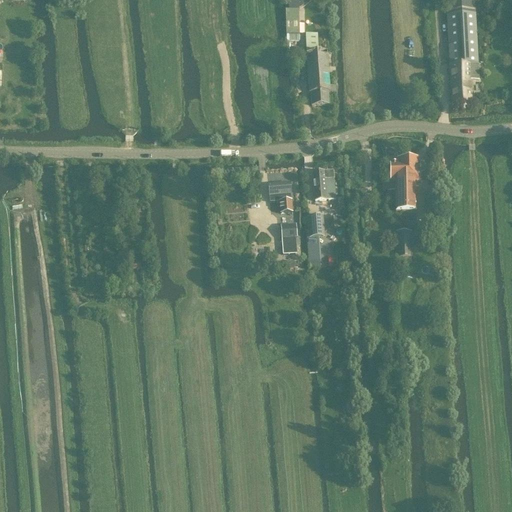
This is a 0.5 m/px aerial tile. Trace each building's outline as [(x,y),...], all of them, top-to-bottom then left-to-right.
[(289,34),(288,34),(289,52),(301,51),(300,34),(298,34),(297,12),(299,12),(298,0),(291,0),(288,0),(289,34)] [(446,0),(447,16),(452,107),(473,105),(470,65),(477,65),(473,0),(446,0)] [(330,92),(336,92),(337,92),(336,86),(329,86),(327,52),(319,53),(317,34),(306,35),(309,94),(312,94),(312,107),(329,105),(328,93),(330,93),(330,92)] [(383,192),(392,191),(394,191),(395,214),(405,214),(405,183),(401,184),(401,175),(407,175),(406,162),(396,162),(396,165),(390,165),(390,184),(383,184),(383,192)] [(405,183),(405,214),(416,213),(415,184),(419,184),(419,162),(406,162),(407,175),(401,175),(401,184),(405,183)] [(335,201),(333,184),(332,172),(312,174),(314,203),(335,201)] [(269,204),(279,203),(280,215),(291,214),(289,185),(267,186),(269,204)] [(439,193),(424,194),(425,221),(440,221),(439,193)] [(308,239),(306,240),(308,263),(321,263),(321,262),(319,239),(324,239),(323,218),(307,218),(308,239)] [(330,219),(331,230),(341,229),(340,218),(330,219)] [(280,227),(283,256),(295,255),(294,239),(297,239),(296,226),(280,227)] [(410,232),(395,232),(396,244),(410,244),(412,244),(412,232),(410,232)] [(410,244),(396,244),(396,259),(411,259),(412,259),(412,244),(410,244)]
